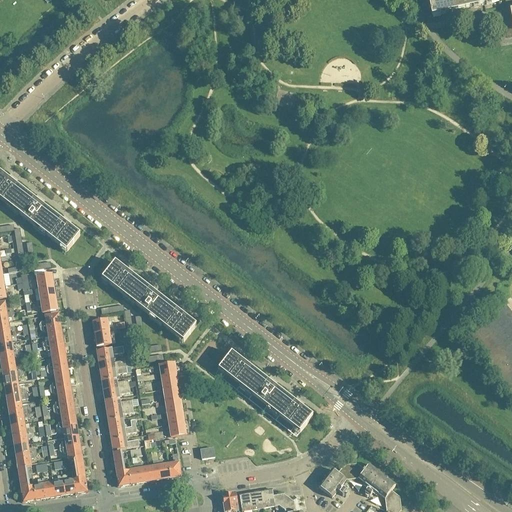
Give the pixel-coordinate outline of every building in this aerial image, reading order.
[(465,8),(463,0),(427,0),(430,10),(430,12),(431,15),(446,12),(448,12),(451,11),(455,11),(465,8)] [(463,0),(465,8),(472,7),(480,5),(482,5),(484,4),(499,1),(498,0),(463,0)] [(13,211),(25,194),(0,174),(0,199),(13,210),(13,211)] [(40,232),(40,231),(52,215),(53,215),(52,215),(26,195),(26,194),(25,194),(13,211),(14,210),(40,231),(40,232)] [(67,253),(80,236),(79,236),(52,215),(40,231),(67,252),(67,253)] [(129,301),(142,284),(141,284),(141,285),(114,264),(115,263),(114,263),(101,280),(102,280),(129,301)] [(54,288),(52,276),(36,278),(38,290),(54,288)] [(155,322),(156,322),(168,306),(169,305),(168,305),(168,306),(142,285),(142,284),(129,301),(129,302),(130,301),(156,321),(155,322)] [(56,300),(54,288),(38,290),(40,302),(56,300)] [(37,303),(38,308),(41,308),(42,314),(58,312),(56,300),(40,302),(37,303)] [(13,310),(10,308),(5,309),(4,303),(0,303),(0,314),(13,312),(13,310)] [(183,343),(196,326),(195,326),(168,306),(156,322),(183,342),(182,343),(183,343)] [(0,324),(8,323),(7,319),(12,318),(14,315),(13,312),(0,314),(0,324)] [(39,329),(60,326),(58,315),(45,317),(46,323),(41,323),(39,326),(39,329)] [(110,333),(108,321),(92,323),(94,335),(110,333)] [(16,329),(14,328),(9,328),(8,323),(0,324),(0,335),(16,332),(16,329)] [(62,336),(60,326),(39,329),(40,332),(42,333),(47,333),(48,338),(62,336)] [(0,345),(11,344),(10,338),(15,338),(17,335),(16,332),(0,335),(0,345)] [(112,345),(110,333),(94,335),(96,348),(112,345)] [(63,346),(62,336),(48,338),(49,342),(44,343),(42,346),(43,349),(63,346)] [(19,349),(17,347),(12,348),(11,344),(0,345),(0,355),(20,352),(19,349)] [(65,355),(63,346),(43,349),(43,351),(46,353),(50,352),(51,358),(65,356),(65,355)] [(112,356),(124,354),(123,348),(97,352),(98,362),(113,360),(112,356)] [(14,364),(13,358),(19,357),(20,355),(20,352),(0,355),(0,359),(1,366),(14,364)] [(246,391),(258,375),(231,355),(232,354),(231,354),(218,370),(219,371),(246,391)] [(46,369),(66,366),(65,359),(66,358),(65,356),(51,358),(53,365),(48,366),(46,369)] [(130,361),(125,362),(113,364),(113,360),(98,362),(100,372),(131,367),(130,361)] [(23,372),(23,369),(20,367),(15,368),(14,364),(1,366),(3,376),(23,372)] [(177,376),(175,364),(159,367),(161,379),(177,376)] [(66,366),(46,369),(47,374),(49,376),(54,375),(55,378),(68,376),(66,366)] [(115,376),(127,374),(132,374),(131,367),(100,372),(101,382),(116,380),(115,376)] [(18,384),(17,378),(22,377),(24,375),(23,372),(3,376),(4,384),(4,386),(18,384)] [(273,412),(285,396),(259,376),(259,375),(258,375),(246,391),(245,392),(246,392),(273,412)] [(70,386),(68,376),(55,378),(56,385),(51,385),(49,388),(49,389),(70,386)] [(179,388),(177,376),(161,379),(163,391),(179,388)] [(135,383),(128,383),(128,382),(117,383),(116,380),(101,382),(103,392),(129,388),(135,387),(135,383)] [(19,391),(18,384),(4,386),(4,389),(5,389),(6,396),(26,393),(26,392),(24,390),(19,391)] [(71,396),(70,386),(49,389),(50,393),(53,395),(58,395),(58,398),(71,396)] [(119,396),(130,394),(129,388),(103,392),(105,402),(119,400),(119,396)] [(181,400),(179,388),(163,391),(165,403),(181,400)] [(26,400),(27,398),(26,393),(6,396),(8,406),(21,404),(20,401),(26,400)] [(73,406),(71,396),(58,398),(59,404),(55,405),(52,408),(53,409),(73,406)] [(300,434),(313,417),(312,417),(286,397),(286,396),(285,396),(273,412),(272,413),(273,413),(299,433),(300,434)] [(132,408),(131,402),(120,403),(119,400),(105,402),(106,412),(132,408)] [(183,412),(181,400),(165,403),(167,414),(183,412)] [(22,410),(21,404),(8,406),(9,416),(30,413),(29,411),(27,410),(22,410)] [(75,416),(73,406),(53,409),(53,413),(56,415),(61,414),(61,418),(75,416)] [(122,416),(133,414),(132,408),(106,412),(108,422),(122,419),(122,416)] [(185,424),(183,412),(167,414),(169,426),(185,424)] [(28,420),(30,417),(30,413),(9,416),(11,426),(24,424),(24,420),(28,420)] [(76,426),(75,416),(61,418),(63,424),(58,425),(56,428),(56,429),(76,426)] [(125,426),(124,423),(123,423),(122,419),(108,422),(110,432),(126,429),(126,426),(125,426)] [(25,430),(24,424),(11,426),(12,436),(33,433),(33,431),(30,429),(25,430)] [(187,436),(185,424),(169,426),(171,438),(187,436)] [(78,436),(76,426),(56,429),(56,430),(50,431),(50,432),(51,436),(55,435),(57,433),(59,435),(64,434),(65,438),(78,436)] [(125,436),(137,434),(135,427),(131,428),(126,429),(110,432),(111,442),(126,439),(125,436)] [(27,440),(32,439),(33,437),(33,433),(12,436),(14,446),(27,444),(27,440)] [(80,446),(78,436),(65,438),(66,444),(61,445),(59,448),(59,449),(80,446)] [(139,448),(138,441),(126,443),(126,439),(111,442),(113,452),(139,448)] [(145,450),(156,448),(155,443),(152,444),(152,442),(144,443),(145,450)] [(28,450),(27,444),(14,446),(16,456),(36,453),(36,451),(33,449),(28,450)] [(81,456),(80,446),(59,449),(60,452),(63,455),(68,454),(68,458),(81,456)] [(215,459),(214,449),(201,451),(202,461),(211,459),(215,459)] [(59,451),(54,451),(49,452),(51,462),(55,461),(54,456),(59,455),(60,453),(59,451)] [(124,471),(122,460),(126,460),(125,452),(113,454),(116,473),(124,471)] [(30,460),(35,459),(37,457),(36,453),(16,456),(17,466),(31,464),(30,460)] [(85,478),(82,460),(83,460),(82,457),(82,456),(81,456),(68,458),(69,459),(69,462),(70,462),(71,469),(75,468),(77,479),(85,478)] [(181,478),(178,458),(173,459),(174,464),(169,465),(171,480),(181,478)] [(161,481),(158,461),(152,462),(153,468),(149,468),(151,482),(161,481)] [(171,480),(169,465),(163,466),(163,461),(158,461),(161,481),(170,479),(170,480),(171,480)] [(32,488),(30,475),(32,475),(31,468),(31,465),(31,464),(17,466),(17,468),(18,470),(21,488),(29,487),(30,488),(32,488)] [(151,482),(149,468),(143,469),(142,464),(138,465),(141,484),(151,482)] [(141,484),(138,465),(133,465),(133,471),(129,472),(131,486),(141,484)] [(396,486),(387,479),(375,470),(369,466),(365,471),(357,465),(344,466),(337,475),(332,470),(318,488),(332,499),(337,492),(343,497),(345,497),(348,494),(346,492),(340,488),(346,481),(358,479),(365,485),(365,486),(369,489),(366,492),(365,496),(367,498),(370,496),(372,493),(370,492),(371,491),(378,496),(378,495),(385,500),(386,511),(400,511),(401,511),(401,508),(400,498),(391,492),(396,486)] [(131,486),(129,472),(124,472),(124,471),(116,473),(117,481),(117,482),(118,488),(131,486)] [(77,495),(75,481),(68,482),(67,476),(63,477),(66,496),(75,495),(77,495)] [(66,496),(63,477),(58,478),(59,483),(53,484),(55,498),(66,496)] [(87,486),(86,486),(85,478),(77,479),(77,480),(75,481),(77,495),(88,493),(87,486)] [(55,498),(53,484),(48,485),(47,480),(41,481),(45,500),(55,498)] [(45,500),(41,481),(38,481),(38,487),(32,488),(34,502),(36,502),(36,501),(45,500)] [(34,502),(32,488),(30,488),(29,487),(21,488),(22,496),(22,497),(23,504),(34,502)] [(275,507),(273,497),(272,490),(261,492),(264,509),(275,507)] [(264,509),(261,492),(250,494),(253,511),(264,509)] [(237,511),(239,511),(236,496),(236,494),(232,495),(232,494),(222,496),(224,505),(224,511),(237,511)] [(244,511),(253,511),(250,494),(239,495),(241,511),(244,511)] [(295,511),(294,503),(283,495),(273,497),(275,507),(279,507),(285,511),(284,511),(295,511)]
